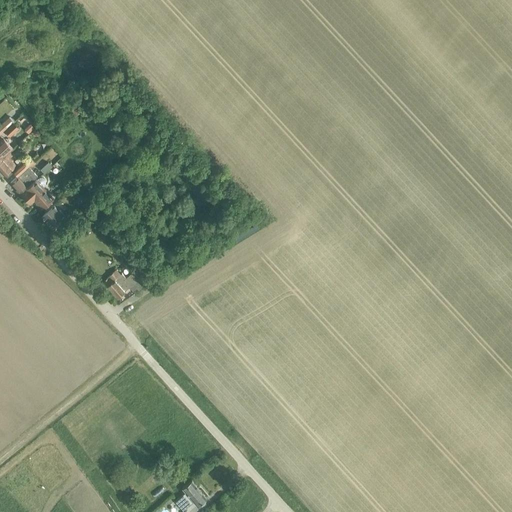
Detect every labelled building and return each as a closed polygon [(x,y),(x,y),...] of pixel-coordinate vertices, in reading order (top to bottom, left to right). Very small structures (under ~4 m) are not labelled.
[(0,134),(8,127),(4,122),(0,125),(0,134)] [(27,127),(31,132),(37,127),(33,122),(27,127)] [(0,160),(2,158),(6,154),(10,151),(13,148),(7,141),(4,143),(1,140),(0,138),(0,160)] [(2,158),(0,160),(0,170),(4,175),(5,175),(7,177),(14,171),(18,167),(17,165),(9,157),(13,155),(10,151),(6,154),(2,158)] [(20,164),(25,169),(28,166),(34,161),(30,156),(20,164)] [(60,158),(56,167),(63,171),(68,162),(60,158)] [(40,170),(44,173),(52,166),(48,162),(40,170)] [(28,166),(25,169),(11,182),(20,192),(31,182),(31,181),(33,179),(33,180),(37,176),(28,166)] [(39,177),(35,181),(21,194),(30,204),(34,200),(42,209),(54,199),(45,189),(42,186),(45,183),(46,182),(46,180),(45,179),(44,178),(43,177),(42,177),(40,177),(39,177)] [(80,197),(85,203),(93,196),(88,190),(80,197)] [(42,216),(51,226),(50,227),(53,232),(67,219),(54,205),(42,216)] [(104,224),(109,231),(118,224),(112,217),(104,224)] [(122,273),(107,287),(118,298),(129,287),(131,289),(132,288),(136,293),(146,284),(141,278),(143,276),(138,270),(135,273),(134,271),(127,278),(122,273)] [(135,376),(129,368),(115,380),(122,387),(135,376)] [(197,505),(206,497),(192,480),(183,488),(186,492),(175,501),(183,510),(194,501),(197,505)]
